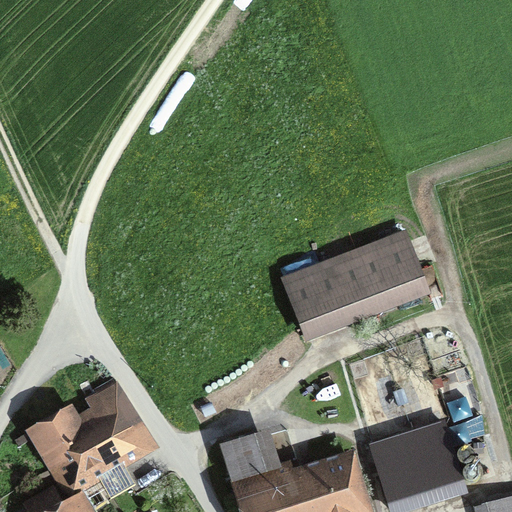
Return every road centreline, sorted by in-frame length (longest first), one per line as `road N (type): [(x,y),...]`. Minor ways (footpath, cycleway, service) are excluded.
road 1 (unclassified): [(77,301),(77,240),(90,198),(215,0)]
road 2 (unclassified): [(213,511),(77,301)]
road 3 (track): [(0,132),(77,301)]
road 4 (unclassified): [(0,432),(77,301)]
